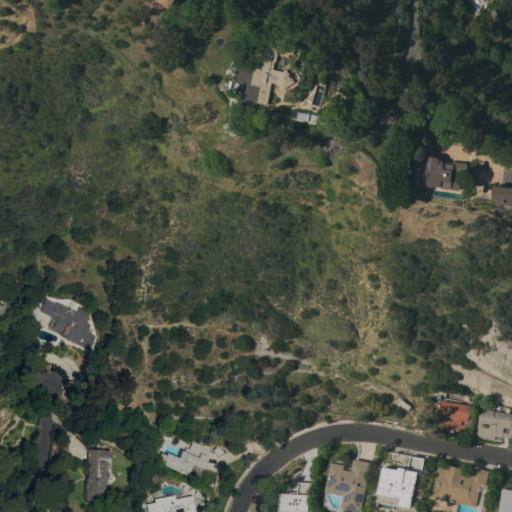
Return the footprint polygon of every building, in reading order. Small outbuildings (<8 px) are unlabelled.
[(177,0),(172,8),(158,0),(177,0)] [(281,48),(282,44),(300,48),(298,55),(295,54),(294,57),(283,55),(282,62),(280,61),(279,69),(289,71),(292,69),(300,82),(287,90),(284,84),(278,83),(273,105),(262,102),(266,86),(256,84),(259,68),(267,69),(271,45),(281,48)] [(229,79),(236,81),(233,92),(226,90),(229,79)] [(313,114),(312,121),(299,119),(301,112),(313,114)] [(226,126),(230,123),(232,124),(237,128),(247,130),(246,137),(233,135),(231,132),(226,126)] [(443,140),(442,142),(440,143),(438,143),(436,143),(434,141),(433,140),(432,138),(432,136),(433,134),(434,132),(435,132),(437,131),(440,131),(442,132),(442,133),(443,135),(444,137),(444,139),(443,140)] [(459,164),(459,166),(461,167),(461,162),(472,163),(469,184),(465,183),(464,191),(445,188),(445,187),(444,188),(443,188),(442,188),(440,187),(439,186),(436,186),(436,187),(429,186),(429,185),(426,185),(425,185),(423,185),(421,185),(420,184),(412,183),(414,158),(432,160),(432,157),(439,156),(445,158),(445,160),(448,161),(448,162),(449,162),(449,163),(459,164)] [(511,204),(497,203),(499,186),(511,187),(511,204)] [(77,311),(80,307),(91,312),(87,320),(88,320),(87,322),(90,324),(87,332),(96,336),(89,350),(46,330),(51,319),(50,316),(40,311),(47,298),(57,303),(57,302),(77,311)] [(434,431),(437,414),(436,413),(437,407),(439,407),(440,400),(470,406),(468,418),(471,418),(468,432),(449,428),(448,433),(434,431)] [(511,413),(511,438),(502,437),(502,438),(494,437),(493,440),(475,437),(479,415),(481,415),(482,409),(511,413)] [(166,455),(166,453),(177,457),(181,449),(188,452),(192,441),(209,448),(204,460),(205,461),(202,469),(201,468),(196,479),(156,462),(160,452),(166,455)] [(92,500),(82,500),(83,477),(84,477),(84,474),(86,474),(87,448),(109,449),(108,463),(101,463),(101,465),(105,465),(105,471),(106,471),(105,484),(98,483),(98,486),(103,486),(103,495),(92,494),(92,500)] [(385,467),(400,470),(401,468),(407,469),(407,470),(408,470),(410,456),(425,458),(422,473),(419,473),(413,508),(402,506),(404,499),(381,495),(384,478),(385,467)] [(353,466),(354,459),(372,462),(363,511),(344,507),(346,496),(327,492),(332,462),(353,466)] [(466,469),(465,471),(471,472),(472,468),(489,471),(487,485),(492,486),(487,511),(478,511),(482,491),(480,491),(477,507),(432,498),(437,466),(448,468),(448,465),(466,469)] [(281,511),(282,493),(291,493),(291,492),(299,492),(299,482),(312,482),(311,511),(281,511)] [(511,488),(511,511),(501,511),(504,488),(511,488)] [(148,511),(146,503),(155,502),(154,498),(174,495),(174,498),(191,495),(194,511),(148,511)]
